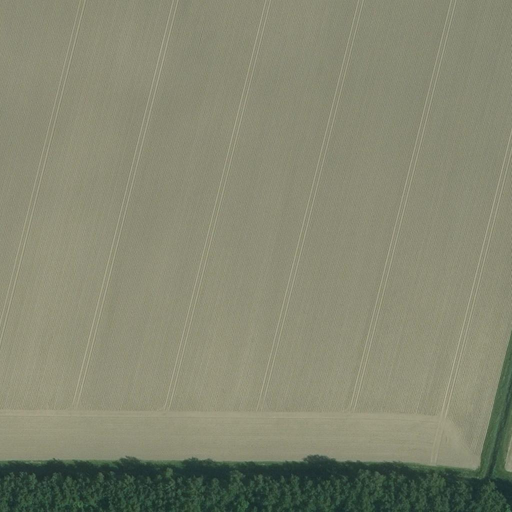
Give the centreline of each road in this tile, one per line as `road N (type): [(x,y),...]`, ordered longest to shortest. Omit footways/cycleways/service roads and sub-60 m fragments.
road 1 (track): [(511,498),(400,486),(0,482)]
road 2 (track): [(0,459),(479,471)]
